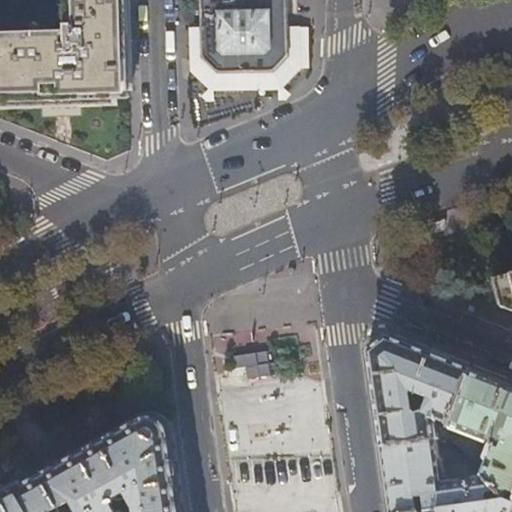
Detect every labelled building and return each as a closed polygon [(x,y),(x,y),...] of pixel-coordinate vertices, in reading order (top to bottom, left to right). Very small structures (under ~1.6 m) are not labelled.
[(66,0),(68,32),(0,34),(0,106),(23,105),(23,102),(126,98),(125,37),(123,0),(66,0)] [(201,0),(202,29),(202,58),(218,73),(243,72),(273,72),(288,56),(288,29),(286,0),(201,0)] [(202,58),(202,29),(192,29),(193,69),(209,84),(283,84),(298,69),(298,28),(288,29),(288,56),(273,72),(243,72),(218,73),(202,58)] [(511,274),(496,279),(504,308),(511,311),(511,274)] [(451,424),(473,368),(439,355),(388,335),(369,351),(370,361),(376,399),(383,447),(436,440),(438,439),(436,422),(438,418),(451,424)] [(236,355),(240,380),(273,375),(268,350),(236,355)] [(511,383),(473,368),(451,424),(449,428),(460,432),(454,447),(472,465),(481,441),(486,443),(487,440),(492,442),(491,444),(489,444),(484,459),(487,461),(482,474),(483,476),(507,500),(511,501),(511,383)] [(64,509),(65,511),(183,511),(180,489),(172,429),(170,426),(167,421),(161,418),(157,416),(151,416),(146,417),(86,450),(47,472),(46,471),(43,473),(44,474),(64,509)] [(436,440),(383,447),(387,475),(391,511),(423,511),(441,510),(507,500),(483,476),(442,482),(436,440)] [(0,493),(0,511),(57,511),(64,509),(44,474),(26,483),(24,480),(0,493)] [(511,511),(511,501),(507,500),(441,510),(441,511),(511,511)]
